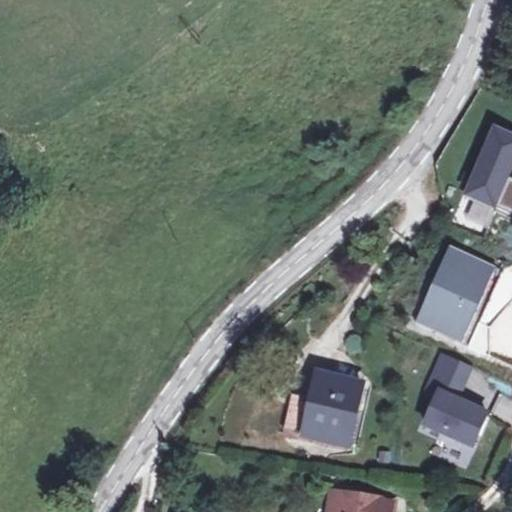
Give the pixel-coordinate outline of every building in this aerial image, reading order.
[(511,166),(511,135),(493,128),(467,194),(511,211),(511,182),(507,180),(511,166)] [(493,267),(453,249),(421,323),(461,340),(493,267)] [(468,370),(443,358),(432,380),(445,386),(427,424),(472,446),(488,412),(456,397),(468,370)] [(321,420),(318,437),(353,443),(365,384),(324,375),(315,419),(321,420)] [(321,420),(315,419),(311,436),(318,437),(321,420)] [(390,511),(392,501),(335,492),(330,511),(390,511)]
